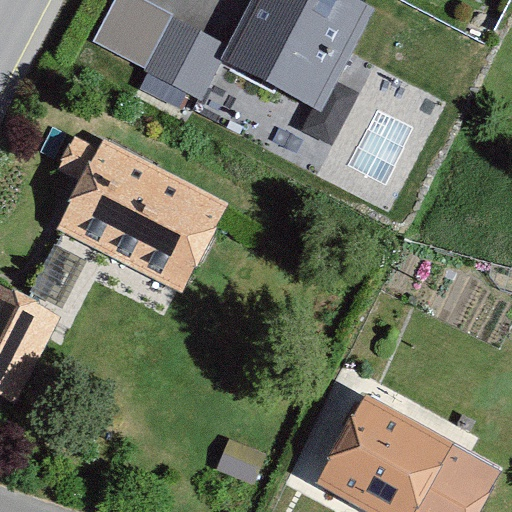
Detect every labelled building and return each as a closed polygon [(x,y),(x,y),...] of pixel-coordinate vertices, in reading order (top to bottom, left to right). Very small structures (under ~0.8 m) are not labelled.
[(173,9),(142,70),(211,105),(231,65),(329,114),(387,0),(267,0),(244,46),(173,9)] [(248,204),(114,140),(64,243),(198,307),(248,204)] [(68,304),(88,261),(57,247),(37,290),(68,304)] [(71,317),(6,286),(0,297),(0,389),(29,403),(71,317)] [(453,511),(483,452),(388,405),(341,500),(365,511),(453,511)]
